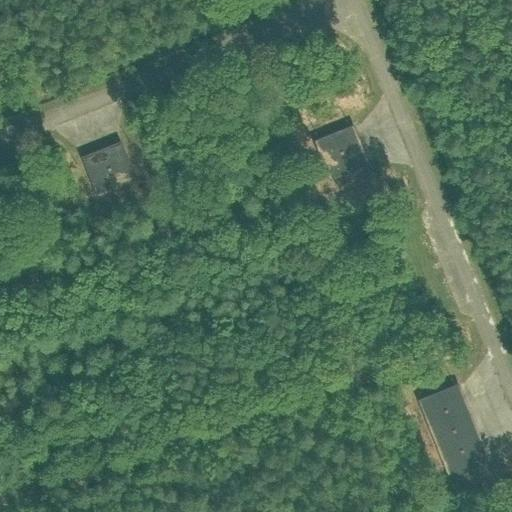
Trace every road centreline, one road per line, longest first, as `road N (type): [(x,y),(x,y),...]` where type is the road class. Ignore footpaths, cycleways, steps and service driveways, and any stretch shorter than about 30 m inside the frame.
road 1 (unknown): [(351,0),(511,380)]
road 2 (unknown): [(0,139),(347,0)]
